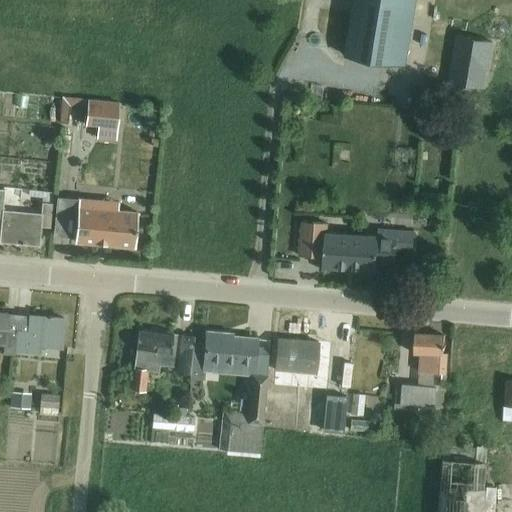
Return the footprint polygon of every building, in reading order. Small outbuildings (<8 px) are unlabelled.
[(405,63),(416,0),(354,0),(346,53),(405,63)] [(494,46),(464,39),(455,84),(487,90),(494,46)] [(117,127),(119,103),(87,100),(85,124),(117,127)] [(0,228),(0,242),(39,246),(40,227),(49,228),(51,204),(41,203),(40,214),(2,211),(4,190),(0,189),(0,222),(1,222),(0,228)] [(28,190),(28,196),(42,197),(41,203),(51,204),(52,192),(28,190)] [(134,247),(137,213),(118,211),(99,209),(100,201),(90,200),(78,199),(74,242),(134,247)] [(413,251),(414,230),(398,229),(397,236),(326,231),(324,266),(376,270),(377,261),(395,262),(396,249),(413,251)] [(15,349),(17,333),(6,332),(8,312),(0,311),(0,343),(4,344),(4,352),(15,353),(15,349)] [(18,333),(17,333),(15,349),(40,352),(41,344),(62,346),(65,317),(30,314),(29,330),(19,329),(18,333)] [(140,327),(131,389),(144,391),(147,370),(158,372),(160,364),(176,366),(176,373),(191,374),(192,368),(194,342),(195,335),(174,332),(152,329),(140,327)] [(191,374),(191,377),(199,378),(201,359),(203,359),(201,370),(206,370),(250,374),(254,374),(256,345),(257,337),(225,334),(225,332),(207,330),(206,343),(194,342),(192,368),(191,374)] [(416,332),(415,351),(420,351),(419,370),(419,371),(434,372),(433,382),(440,383),(441,372),(447,372),(448,352),(443,352),(444,333),(416,332)] [(277,337),(273,385),(326,390),(330,342),(277,337)] [(221,410),(218,449),(259,453),(260,453),(260,451),(262,429),(263,423),(265,398),(267,375),(265,375),(254,374),(250,374),(246,413),(221,410)] [(394,402),(393,409),(413,411),(414,403),(436,405),(443,406),(444,390),(437,389),(438,385),(433,385),(417,383),(415,383),(401,382),(399,402),(394,402)] [(29,412),(30,397),(11,395),(10,410),(29,412)] [(329,395),(326,432),(344,433),(347,396),(329,395)] [(41,397),(40,416),(58,417),(59,398),(41,397)] [(159,425),(159,437),(181,437),(182,410),(142,408),(141,424),(159,425)] [(476,447),(475,460),(443,457),(439,511),(495,511),(497,485),(486,484),(488,461),(486,460),(487,448),(476,447)]
